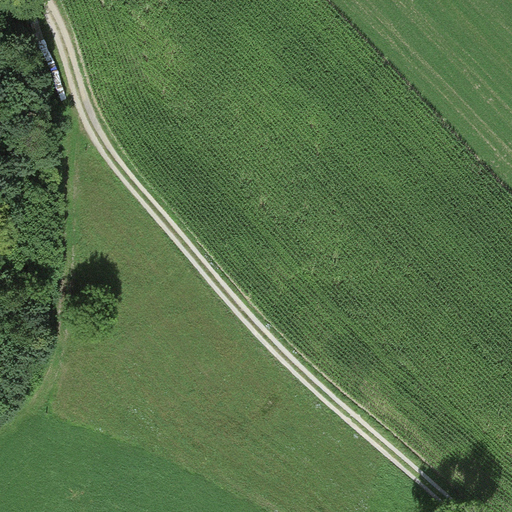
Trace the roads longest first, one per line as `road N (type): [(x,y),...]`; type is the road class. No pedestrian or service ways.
road 1 (track): [(37,0),(52,12),(81,110),(108,164),(306,382),(452,511)]
road 2 (track): [(11,430),(48,377),(60,339),(81,110)]
